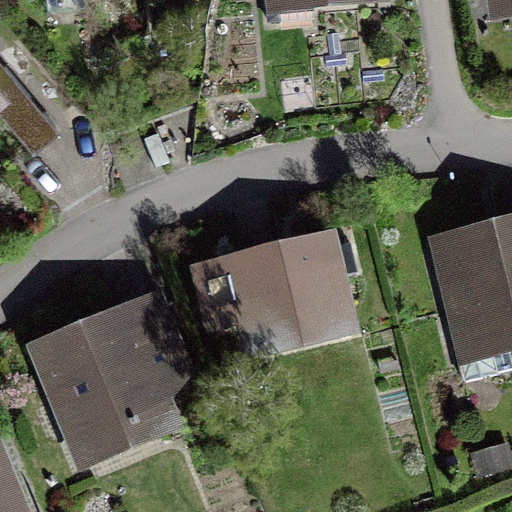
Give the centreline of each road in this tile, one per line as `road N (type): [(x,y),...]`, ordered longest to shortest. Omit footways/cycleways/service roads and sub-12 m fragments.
road 1 (residential): [(0,296),(98,228),(201,188),(315,160),(455,148)]
road 2 (residential): [(432,0),(455,148)]
